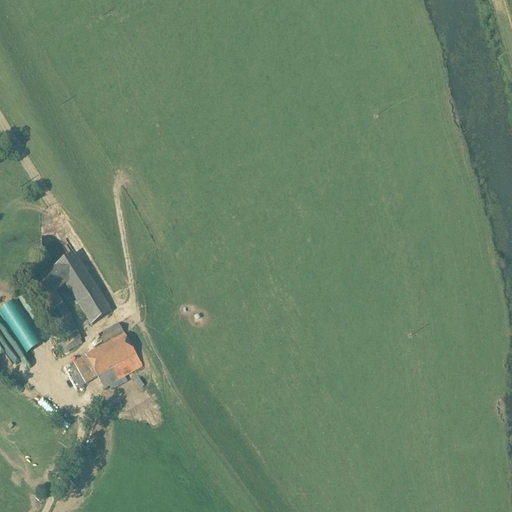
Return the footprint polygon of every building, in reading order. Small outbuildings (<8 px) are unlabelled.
[(149,210),(155,207),(139,180),(134,184),(149,210)] [(152,215),(146,218),(153,235),(159,233),(152,215)] [(112,314),(74,253),(55,268),(66,286),(92,327),(112,314)] [(55,268),(41,278),(30,287),(56,320),(67,311),(55,294),(66,286),(55,268)] [(67,311),(56,320),(55,322),(64,343),(67,348),(81,340),(67,311)] [(143,368),(119,326),(99,337),(105,347),(86,357),(98,379),(104,389),(143,368)] [(64,343),(60,345),(64,354),(69,352),(67,348),(64,343)] [(86,357),(66,368),(78,390),(98,379),(86,357)]
